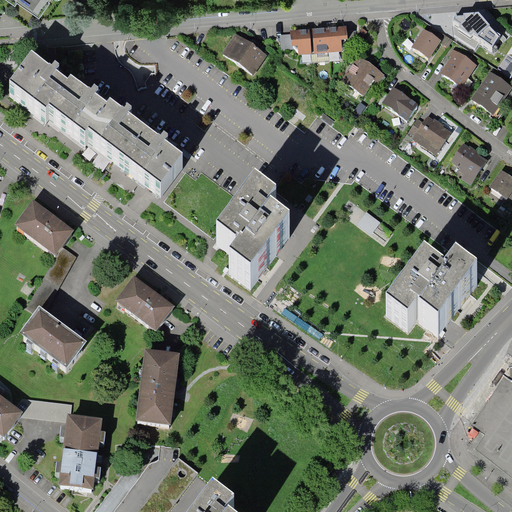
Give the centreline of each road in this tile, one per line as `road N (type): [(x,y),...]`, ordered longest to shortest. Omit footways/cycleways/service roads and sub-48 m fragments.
road 1 (residential): [(0,145),(372,419)]
road 2 (residential): [(314,10),(24,32)]
road 3 (residential): [(511,155),(400,69),(385,47),(378,4)]
road 4 (tertiary): [(427,413),(511,316)]
